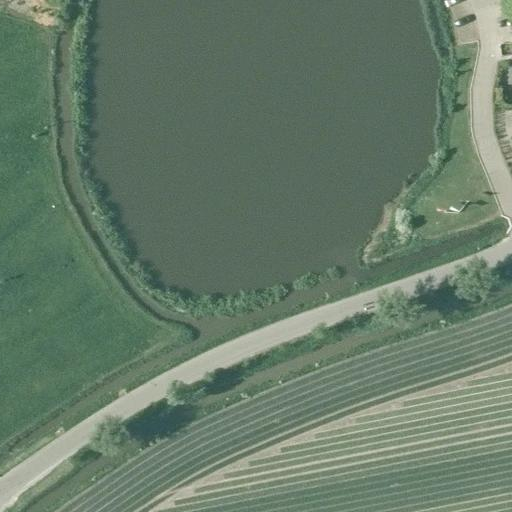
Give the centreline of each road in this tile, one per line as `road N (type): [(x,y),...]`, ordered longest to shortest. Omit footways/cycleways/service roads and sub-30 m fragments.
road 1 (unclassified): [(0,492),(103,420),(207,364),(511,250)]
road 2 (residential): [(511,208),(482,134),(489,50),(479,0)]
